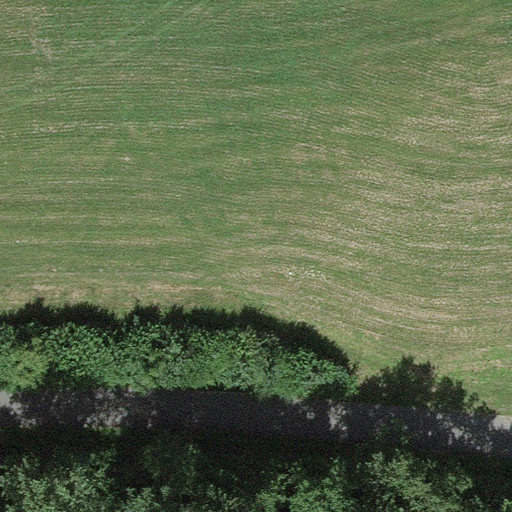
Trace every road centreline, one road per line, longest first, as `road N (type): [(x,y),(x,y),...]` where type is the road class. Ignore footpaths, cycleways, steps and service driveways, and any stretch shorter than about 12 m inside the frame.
road 1 (residential): [(0,406),(511,445)]
road 2 (track): [(478,440),(209,282)]
